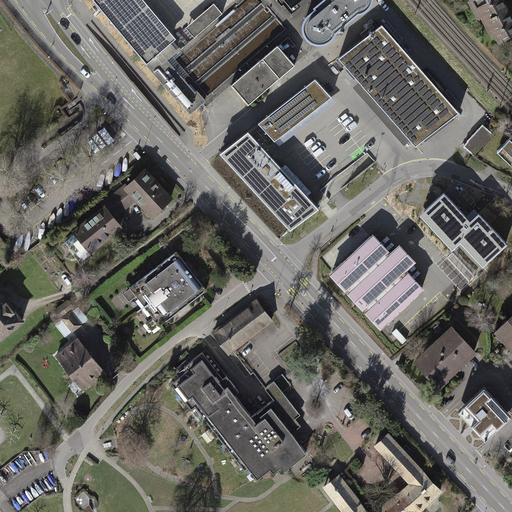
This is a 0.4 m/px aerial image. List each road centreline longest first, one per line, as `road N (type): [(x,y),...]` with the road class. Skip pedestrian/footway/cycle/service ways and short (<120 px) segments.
road 1 (primary): [(282,262),(36,0)]
road 2 (primary): [(508,511),(282,262)]
road 3 (residential): [(282,262),(147,364),(59,463)]
road 4 (residential): [(511,192),(426,164),(397,176),(282,262)]
